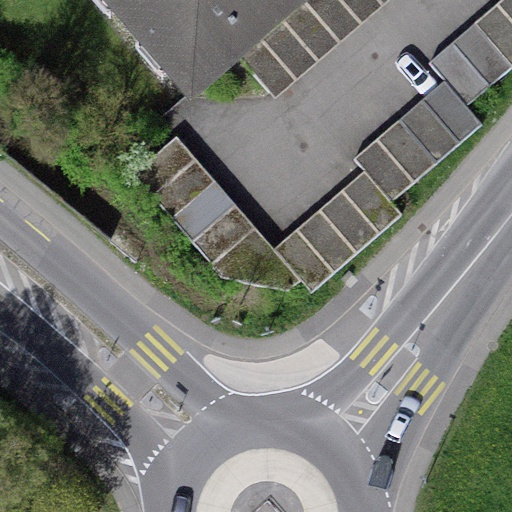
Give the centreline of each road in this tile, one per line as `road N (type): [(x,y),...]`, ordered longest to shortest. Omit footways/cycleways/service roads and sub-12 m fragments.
road 1 (secondary): [(335,438),(511,208)]
road 2 (secondary): [(0,255),(147,384),(204,449)]
road 3 (secondary): [(335,438),(303,421),(267,417),(232,427),(204,449)]
